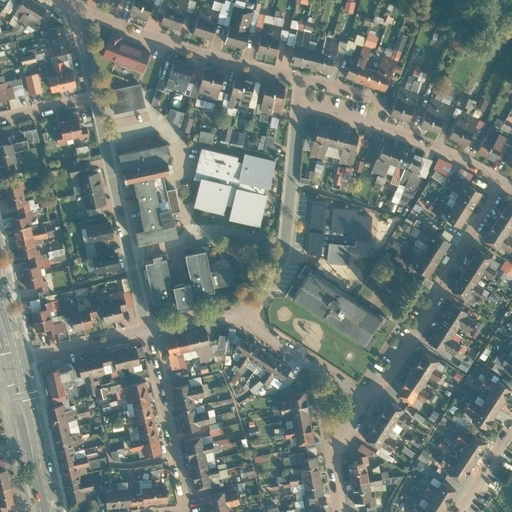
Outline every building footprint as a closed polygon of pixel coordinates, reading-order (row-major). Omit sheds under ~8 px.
[(45,8),(31,0),(22,0),(16,11),(21,14),(16,23),(25,28),(27,26),(34,30),(40,22),(37,21),(45,8)] [(144,0),(134,0),(130,11),(139,14),(144,0)] [(153,0),(144,0),(139,14),(147,18),(153,0)] [(168,0),(160,22),(170,26),(179,0),(168,0)] [(189,1),(187,0),(179,0),(170,26),(179,29),(189,1)] [(345,0),(343,10),(352,13),(355,0),(345,0)] [(211,7),(202,4),(193,33),(202,36),(211,7)] [(234,6),(224,43),(235,46),(244,9),(234,6)] [(221,10),(211,7),(202,36),(212,39),(221,10)] [(255,12),(244,9),(235,46),(245,48),(255,12)] [(69,49),(62,18),(52,12),(42,27),(43,32),(47,31),(47,36),(38,38),(40,48),(50,47),(51,53),(69,49)] [(273,25),(264,22),(257,52),(267,54),(273,25)] [(283,27),(273,25),(267,54),(277,56),(283,27)] [(311,33),(297,30),(290,62),(297,64),(307,66),(316,68),(326,70),(332,71),(339,38),(326,35),(323,50),(308,47),(311,33)] [(379,34),(368,30),(364,43),(374,47),(379,34)] [(143,70),(150,50),(120,40),(122,36),(111,32),(102,56),(143,70)] [(398,32),(393,57),(401,58),(405,34),(398,32)] [(386,93),(398,60),(383,55),(378,68),(365,63),(370,49),(358,45),(345,79),(351,81),(363,85),(372,88),(379,91),(386,93)] [(34,54),(20,55),(20,62),(35,61),(34,54)] [(175,91),(184,60),(175,57),(166,88),(175,91)] [(184,60),(175,91),(184,94),(194,63),(184,60)] [(56,75),(47,77),(51,94),(76,88),(72,71),(65,73),(63,62),(53,64),(56,75)] [(207,100),(215,69),(206,66),(197,97),(207,100)] [(215,69),(207,100),(215,102),(224,71),(215,69)] [(38,75),(25,77),(28,95),(41,92),(38,75)] [(238,109),(246,77),(237,75),(228,106),(238,109)] [(255,80),(246,77),(238,109),(247,111),(255,80)] [(270,115),(276,84),(266,81),(260,113),(270,115)] [(0,101),(14,98),(12,87),(8,88),(7,82),(0,83),(0,101)] [(108,89),(113,112),(145,105),(140,82),(108,89)] [(286,86),(276,84),(270,115),(279,117),(286,86)] [(390,113),(399,117),(409,89),(400,85),(390,113)] [(157,104),(161,89),(156,88),(152,103),(157,104)] [(408,120),(418,92),(409,89),(399,117),(408,120)] [(429,129),(440,100),(431,97),(420,125),(429,129)] [(485,109),(488,100),(480,97),(477,106),(485,109)] [(469,98),(467,104),(475,107),(477,100),(469,98)] [(440,100),(429,129),(437,132),(448,103),(440,100)] [(184,111),(170,107),(167,117),(180,126),(184,111)] [(448,137),(457,141),(471,113),(462,109),(448,137)] [(479,117),(471,113),(457,141),(465,145),(479,117)] [(78,116),(59,120),(61,130),(55,131),(58,143),(67,141),(66,138),(79,135),(79,138),(88,136),(86,124),(80,126),(78,116)] [(192,118),(185,116),(181,128),(189,130),(192,118)] [(229,139),(233,124),(225,122),(221,137),(229,139)] [(319,122),(310,156),(324,159),(328,142),(343,146),(338,165),(339,165),(345,166),(351,168),(361,133),(319,122)] [(477,151),(485,156),(499,129),(491,125),(477,151)] [(2,142),(0,142),(0,161),(7,160),(9,168),(20,165),(18,155),(15,156),(14,150),(29,147),(27,138),(32,136),(33,141),(39,140),(36,127),(23,130),(25,137),(14,139),(13,134),(1,136),(2,142)] [(211,142),(214,132),(200,129),(198,139),(211,142)] [(507,133),(499,129),(485,156),(492,160),(507,133)] [(246,133),(233,130),(231,139),(244,142),(246,133)] [(276,136),(266,134),(263,149),(273,151),(276,136)] [(383,139),(371,172),(384,177),(390,160),(406,166),(399,184),(415,189),(421,171),(417,170),(423,154),(383,139)] [(125,181),(134,179),(152,174),(170,171),(168,161),(172,161),(168,142),(119,153),(125,181)] [(76,147),(79,158),(91,155),(88,144),(76,147)] [(193,177),(201,179),(202,175),(237,184),(239,185),(240,180),(237,180),(242,160),(237,159),(238,155),(201,146),(193,177)] [(275,159),(244,151),(242,160),(237,180),(240,180),(239,185),(263,191),(265,185),(269,186),(275,159)] [(446,160),(439,156),(433,168),(440,171),(446,160)] [(361,171),(363,160),(356,158),(353,169),(361,171)] [(323,161),(316,159),(315,166),(321,168),(323,161)] [(77,175),(81,191),(102,186),(99,170),(88,172),(86,161),(69,166),(71,176),(77,175)] [(312,178),(313,170),(306,169),(304,176),(312,178)] [(342,174),(337,173),(335,172),(333,182),(341,184),(343,174),(342,174)] [(430,210),(459,228),(484,191),(455,173),(447,186),(460,194),(453,207),(438,198),(434,204),(430,210)] [(154,180),(152,174),(134,179),(144,227),(136,229),(139,243),(177,234),(164,178),(154,180)] [(237,184),(202,175),(201,179),(194,205),(224,212),(226,203),(232,205),(237,184)] [(13,184),(3,187),(7,207),(17,204),(20,215),(10,218),(19,257),(28,255),(30,265),(21,267),(26,288),(35,286),(36,291),(54,287),(53,283),(47,284),(46,278),(43,279),(40,267),(43,266),(39,248),(36,249),(33,238),(47,235),(45,225),(31,228),(29,218),(32,217),(28,198),(25,198),(22,188),(26,187),(23,176),(11,179),(13,184)] [(263,191),(239,185),(237,184),(232,205),(229,216),(260,224),(268,192),(263,191)] [(102,186),(81,191),(85,208),(107,203),(102,186)] [(419,212),(425,200),(418,197),(412,208),(419,212)] [(511,199),(510,198),(484,238),(499,248),(500,246),(510,252),(511,248),(511,237),(507,234),(511,226),(511,199)] [(356,246),(356,239),(370,240),(372,216),(356,214),(357,209),(332,207),(332,208),(325,208),(326,201),(310,200),(308,226),(310,226),(310,231),(308,231),(306,254),(320,255),(320,254),(327,254),(326,263),(348,265),(350,246),(356,246)] [(430,210),(434,204),(429,200),(425,206),(430,210)] [(414,225),(423,231),(427,225),(417,218),(413,224),(414,225)] [(110,219),(85,225),(89,243),(87,243),(89,249),(108,245),(107,238),(113,237),(110,219)] [(425,242),(429,235),(423,231),(414,225),(410,231),(425,242)] [(443,229),(441,235),(449,239),(452,233),(443,229)] [(408,264),(428,276),(451,242),(433,230),(429,235),(425,242),(429,244),(425,250),(421,256),(416,252),(408,264)] [(401,244),(394,240),(391,245),(398,249),(401,244)] [(416,252),(421,256),(425,250),(414,243),(410,249),(416,252)] [(108,245),(89,249),(90,255),(91,255),(95,273),(120,267),(116,250),(110,251),(108,245)] [(408,264),(416,252),(410,249),(407,246),(399,257),(408,264)] [(480,246),(452,289),(465,299),(462,303),(471,308),(484,288),(477,283),(483,273),(491,277),(500,262),(493,257),(495,255),(480,246)] [(152,260),(143,262),(152,302),(174,298),(176,307),(184,305),(193,303),(191,295),(212,290),(212,288),(233,284),(229,267),(208,271),(204,250),(183,254),(188,276),(191,276),(192,280),(167,285),(166,280),(168,279),(164,258),(161,259),(160,254),(151,256),(152,260)] [(499,267),(502,269),(495,280),(504,286),(511,273),(511,263),(505,259),(499,267)] [(295,299),(371,347),(390,317),(314,270),(295,299)] [(31,309),(36,330),(45,328),(46,334),(67,329),(66,327),(72,325),(73,329),(93,325),(91,316),(102,313),(104,323),(123,318),(121,309),(127,307),(122,289),(112,291),(115,301),(103,303),(102,301),(93,303),(92,295),(82,297),(85,308),(73,311),(69,296),(60,298),(64,320),(52,322),(50,310),(59,308),(57,299),(39,303),(40,307),(31,309)] [(453,302),(428,342),(443,351),(445,349),(454,355),(462,344),(452,337),(460,325),(470,332),(477,320),(468,315),(469,312),(453,302)] [(206,328),(166,337),(172,369),(186,366),(183,352),(197,349),(201,364),(213,361),(206,328)] [(291,367),(242,335),(233,349),(241,354),(235,363),(244,369),(250,360),(266,371),(260,380),(268,385),(274,376),(282,381),(291,367)] [(136,347),(40,370),(44,387),(68,501),(85,497),(83,491),(94,489),(91,478),(81,481),(79,467),(89,465),(86,455),(76,457),(73,444),(83,441),(81,431),(71,434),(67,420),(77,417),(76,408),(65,410),(63,399),(95,392),(93,385),(95,385),(93,374),(104,372),(103,365),(115,362),(116,369),(128,366),(130,377),(144,374),(142,368),(135,370),(133,365),(140,363),(138,356),(144,355),(142,346),(136,347)] [(426,350),(398,391),(413,402),(417,397),(425,402),(430,393),(424,389),(431,377),(438,381),(444,372),(437,368),(442,360),(426,350)] [(463,357),(457,366),(465,371),(471,363),(463,357)] [(161,451),(145,380),(128,384),(129,391),(119,393),(122,404),(131,401),(134,415),(124,417),(127,427),(137,425),(140,438),(130,441),(132,451),(142,449),(144,455),(161,451)] [(485,386),(507,401),(511,394),(511,389),(500,381),(497,386),(489,380),(485,386)] [(190,383),(172,387),(182,431),(200,428),(199,425),(210,423),(207,410),(197,412),(193,398),(204,396),(202,383),(190,385),(190,383)] [(490,396),(487,400),(501,410),(507,401),(485,386),(481,390),(490,396)] [(327,511),(322,511),(311,511),(309,496),(324,494),(317,456),(307,457),(305,442),(314,441),(306,390),(288,392),(294,426),(284,427),(285,439),(295,437),(296,444),(304,443),(305,452),(295,454),(296,462),(299,462),(301,471),(288,474),(289,479),(282,481),(283,487),(303,484),(305,494),(303,494),(305,507),(295,509),(295,511),(327,511)] [(390,398),(365,438),(380,448),(382,446),(391,451),(397,441),(388,436),(396,424),(406,430),(413,418),(403,412),(405,408),(390,398)] [(473,403),(495,419),(501,410),(487,400),(484,404),(476,399),(473,403)] [(103,402),(104,410),(111,409),(110,401),(103,402)] [(473,419),(487,429),(495,419),(473,403),(470,408),(477,413),(473,419)] [(461,432),(458,437),(482,453),(489,442),(474,433),(470,438),(461,432)] [(201,436),(184,440),(195,489),(212,485),(211,477),(220,475),(218,466),(209,468),(205,453),(215,451),(213,441),(203,443),(201,436)] [(461,454),(476,463),(482,453),(458,437),(455,441),(465,447),(461,454)] [(440,440),(437,445),(448,452),(451,446),(440,440)] [(448,452),(446,456),(471,471),(476,463),(461,454),(458,458),(448,452)] [(348,464),(354,502),(364,501),(366,511),(377,511),(375,496),(372,496),(371,486),(382,484),(381,473),(369,476),(367,464),(369,464),(368,455),(355,457),(356,463),(348,464)] [(464,482),(471,471),(446,456),(444,460),(453,466),(449,473),(464,482)] [(242,475),(253,475),(253,466),(241,467),(242,475)] [(0,473),(0,489),(12,487),(8,471),(0,473)] [(105,490),(107,508),(167,501),(165,484),(160,485),(159,478),(151,479),(152,485),(142,486),(142,493),(140,493),(139,480),(131,481),(132,493),(136,493),(136,494),(130,494),(129,488),(117,489),(116,479),(111,479),(112,490),(105,490)] [(443,511),(448,505),(454,496),(458,490),(444,481),(440,488),(430,482),(424,490),(435,496),(426,509),(417,502),(411,510),(413,511),(443,511)] [(12,487),(0,489),(0,498),(2,506),(15,502),(12,487)] [(229,511),(229,506),(239,503),(237,491),(226,493),(225,490),(207,494),(211,511),(229,511)] [(94,500),(87,501),(89,509),(96,507),(94,500)] [(279,511),(278,502),(267,503),(268,511),(279,511)]
